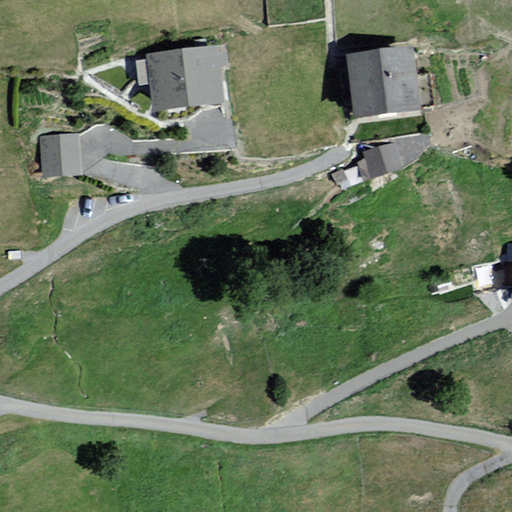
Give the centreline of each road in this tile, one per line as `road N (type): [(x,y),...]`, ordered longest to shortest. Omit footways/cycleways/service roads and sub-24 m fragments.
road 1 (residential): [(511,446),(409,424),(222,435),(0,404)]
road 2 (residential): [(0,284),(85,231),(159,199),(289,178),(339,155)]
